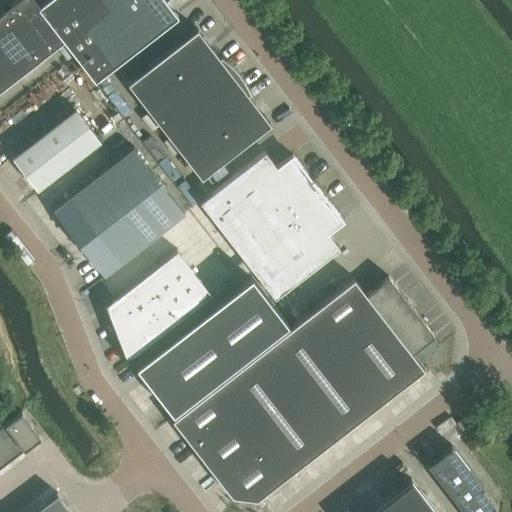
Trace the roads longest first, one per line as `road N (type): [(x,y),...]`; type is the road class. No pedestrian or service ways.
road 1 (unclassified): [(504,363),(223,0)]
road 2 (unclassified): [(0,219),(64,305),(90,379),(185,511)]
road 3 (unclassified): [(305,511),(504,363)]
